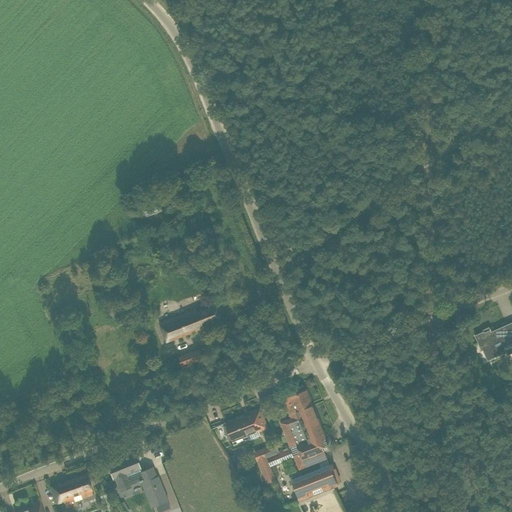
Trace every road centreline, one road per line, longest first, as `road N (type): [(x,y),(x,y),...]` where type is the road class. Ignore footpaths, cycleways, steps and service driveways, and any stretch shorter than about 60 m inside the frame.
road 1 (track): [(442,511),(428,0)]
road 2 (unclassified): [(315,363),(187,48),(150,0)]
road 3 (unclassified): [(0,487),(315,363)]
road 4 (track): [(275,273),(511,103)]
road 5 (unclassified): [(315,363),(511,287)]
road 6 (unclassified): [(403,511),(315,363)]
